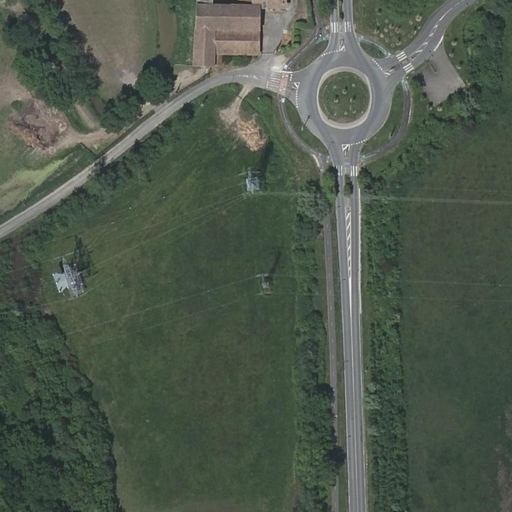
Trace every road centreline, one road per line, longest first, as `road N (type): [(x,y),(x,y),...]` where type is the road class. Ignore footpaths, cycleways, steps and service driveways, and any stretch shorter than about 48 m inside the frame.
road 1 (unclassified): [(305,87),(235,74),(202,86),(0,234)]
road 2 (secondary): [(358,511),(352,307)]
road 3 (secondary): [(323,129),(339,158),(352,307)]
road 4 (secondary): [(352,307),(355,158),(363,130)]
